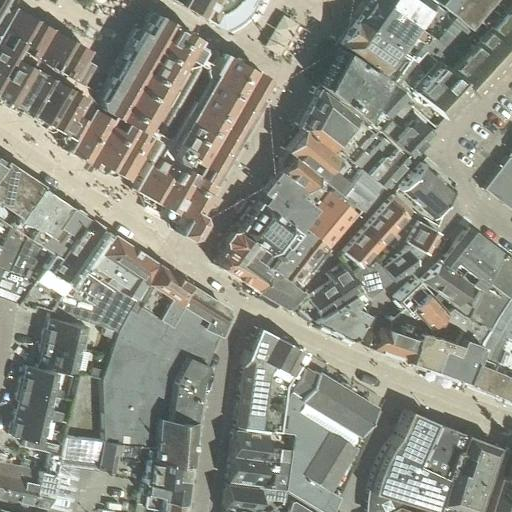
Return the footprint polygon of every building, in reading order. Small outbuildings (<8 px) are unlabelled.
[(170,0),(221,29),(225,27),(229,25),(232,23),(236,21),(239,19),(242,16),(245,13),(248,9),(250,6),(253,3),(253,0),(170,0)] [(351,17),(349,19),(405,55),(413,60),(421,49),(414,43),(421,32),(374,0),(363,0),(351,17)] [(374,0),(421,32),(414,43),(421,49),(420,50),(431,59),(437,65),(468,30),(462,25),(430,0),(374,0)] [(430,0),(462,25),(483,0),(430,0)] [(468,30),(437,65),(466,90),(472,96),(481,85),(480,83),(488,75),(490,75),(506,58),(505,55),(511,47),(511,3),(508,0),(483,0),(462,25),(468,30)] [(0,101),(49,129),(50,127),(60,132),(61,130),(71,112),(80,96),(78,94),(74,81),(77,80),(87,62),(78,57),(83,48),(7,4),(0,16),(0,101)] [(71,112),(61,130),(65,132),(69,134),(61,149),(106,174),(110,173),(112,171),(121,177),(139,145),(134,142),(146,122),(154,119),(159,111),(156,103),(167,84),(175,82),(180,74),(178,65),(183,57),(188,60),(194,50),(189,47),(192,42),(190,40),(192,36),(183,30),(182,26),(178,27),(150,11),(144,21),(141,19),(136,28),(133,27),(128,37),(126,36),(98,84),(91,86),(93,93),(79,117),(75,115),(71,112)] [(395,69),(405,55),(349,19),(333,45),(384,81),(385,81),(387,79),(393,84),(402,74),(395,69)] [(371,130),(374,127),(383,116),(371,106),(378,95),(376,90),(384,81),(333,45),(313,82),(354,115),(371,130)] [(207,69),(197,63),(186,83),(187,84),(177,102),(176,101),(164,120),(166,124),(172,128),(168,135),(155,139),(154,140),(155,145),(151,152),(147,150),(126,186),(145,197),(143,202),(162,212),(163,220),(168,222),(165,227),(176,233),(183,231),(192,216),(190,208),(255,96),(253,95),(257,87),(259,88),(264,80),(262,76),(230,57),(229,53),(225,54),(215,48),(207,62),(210,64),(207,69)] [(466,90),(437,65),(431,59),(419,73),(452,102),(456,98),(459,98),(466,90)] [(449,106),(452,102),(419,73),(407,87),(441,117),(449,108),(449,106)] [(371,106),(383,116),(399,98),(403,94),(393,84),(387,79),(385,81),(384,81),(376,90),(378,95),(371,106)] [(291,123),(295,126),(333,157),(337,152),(346,160),(347,159),(357,147),(369,133),(311,85),(307,92),(307,93),(291,123)] [(407,156),(429,132),(412,117),(404,126),(401,123),(396,128),(384,118),(390,112),(397,118),(408,106),(399,98),(383,116),(374,127),(407,156)] [(295,126),(279,146),(326,185),(325,186),(343,201),(345,199),(355,208),(356,208),(375,184),(347,159),(346,160),(337,152),(333,157),(295,126)] [(357,147),(347,159),(375,184),(379,187),(404,159),(379,135),(363,152),(357,147)] [(323,245),(355,208),(345,199),(343,201),(325,186),(326,185),(279,146),(278,148),(279,148),(277,152),(275,154),(273,161),(272,163),(271,166),(274,168),(272,170),(271,170),(256,189),(252,197),(269,209),(292,228),(295,223),(323,245)] [(511,161),(503,155),(479,187),(511,212),(511,161)] [(0,222),(2,223),(3,224),(5,221),(9,223),(12,219),(7,217),(30,182),(0,161),(0,222)] [(419,162),(408,175),(438,202),(448,189),(448,188),(419,162)] [(429,217),(438,202),(408,175),(396,187),(429,217)] [(30,182),(7,217),(12,219),(41,230),(60,202),(30,182)] [(372,214),(391,231),(404,216),(404,215),(408,210),(391,194),(386,199),(372,214)] [(211,264),(248,287),(264,265),(266,266),(293,229),(292,228),(269,209),(252,197),(231,227),(210,257),(211,264)] [(0,266),(6,269),(20,238),(43,253),(46,249),(52,254),(79,215),(60,202),(41,230),(12,219),(9,223),(5,221),(3,224),(2,223),(0,228),(0,266)] [(359,229),(378,245),(391,231),(372,214),(359,229)] [(20,238),(6,269),(27,276),(36,263),(62,282),(73,266),(99,229),(79,215),(52,254),(46,249),(43,253),(20,238)] [(415,249),(422,253),(434,231),(416,221),(404,242),(407,244),(404,249),(403,249),(408,256),(415,249)] [(264,265),(248,287),(276,303),(282,302),(294,289),(297,286),(326,248),(323,245),(295,223),(292,228),(293,229),(266,266),(264,265)] [(466,283),(476,290),(496,250),(464,226),(436,262),(466,283)] [(378,245),(359,229),(339,251),(355,265),(368,251),(371,253),(378,245)] [(81,271),(108,288),(110,284),(132,297),(140,283),(152,262),(130,248),(107,232),(81,271)] [(376,263),(384,274),(388,280),(412,262),(422,253),(415,249),(408,256),(403,249),(379,266),(377,262),(376,263)] [(511,262),(496,250),(476,290),(468,306),(463,316),(451,339),(452,339),(447,350),(432,345),(425,366),(455,378),(465,358),(468,360),(477,340),(475,339),(511,283),(511,262)] [(132,297),(112,334),(97,378),(99,440),(130,443),(144,445),(147,418),(188,423),(194,380),(201,364),(215,332),(200,325),(202,320),(175,302),(186,285),(156,265),(152,262),(140,283),(132,297)] [(364,296),(347,273),(340,262),(323,274),(327,280),(303,297),(294,304),(294,308),(308,319),(343,337),(349,335),(368,302),(364,296)] [(456,298),(466,283),(436,262),(417,279),(433,291),(429,298),(439,309),(445,303),(463,316),(468,306),(456,298)] [(0,266),(0,296),(18,304),(28,307),(29,305),(112,334),(132,297),(110,284),(108,288),(81,271),(73,266),(62,282),(36,263),(27,276),(6,269),(0,266)] [(374,281),(384,274),(376,263),(365,270),(374,281)] [(373,282),(374,281),(365,270),(361,265),(348,273),(364,296),(376,288),(373,282)] [(439,309),(429,298),(410,278),(390,297),(399,307),(386,319),(415,329),(439,309)] [(511,283),(475,339),(477,340),(468,360),(465,358),(455,378),(461,380),(511,401),(511,283)] [(221,307),(186,285),(175,302),(202,320),(200,325),(215,332),(223,312),(221,307)] [(361,345),(399,358),(425,366),(432,345),(447,350),(452,339),(451,339),(463,316),(445,303),(439,309),(415,329),(386,319),(378,317),(372,333),(366,331),(361,345)] [(38,339),(73,348),(79,349),(84,326),(45,317),(42,328),(41,328),(38,339)] [(280,399),(298,370),(292,367),(302,351),(252,325),(237,363),(238,363),(230,425),(276,431),(280,399)] [(68,370),(73,348),(38,339),(36,350),(37,351),(34,362),(68,370)] [(15,387),(58,398),(60,391),(47,388),(51,371),(22,364),(19,376),(18,376),(15,387)] [(86,374),(97,377),(99,369),(88,366),(86,374)] [(282,489),(320,511),(329,511),(336,496),(326,490),(352,447),(346,443),(352,433),(355,435),(372,407),(348,392),(350,388),(340,381),(337,386),(313,371),(311,374),(300,367),(298,370),(280,399),(276,431),(291,433),(289,449),(286,461),(284,474),(282,489)] [(14,399),(11,410),(40,417),(44,402),(56,405),(58,398),(15,387),(13,398),(14,399)] [(435,511),(429,510),(439,473),(437,472),(414,462),(411,460),(429,420),(402,408),(392,430),(393,431),(392,435),(391,434),(387,439),(384,443),(381,448),(378,453),(376,458),(373,463),(371,469),(369,474),(367,480),(366,485),(365,492),(363,501),(363,510),(368,511),(435,511)] [(40,417),(11,410),(9,421),(7,421),(5,433),(35,440),(40,417)] [(130,443),(129,455),(142,457),(185,462),(185,461),(188,423),(147,418),(144,445),(130,443)] [(414,462),(437,472),(448,446),(451,447),(458,431),(432,422),(414,462)] [(226,453),(286,461),(289,449),(275,448),(267,447),(267,448),(259,447),(261,433),(230,429),(226,453)] [(469,511),(492,444),(458,431),(451,447),(448,446),(437,472),(439,473),(429,510),(435,511),(454,511),(455,509),(463,511),(469,511)] [(54,456),(55,459),(94,463),(99,440),(59,435),(57,446),(54,456)] [(99,440),(94,463),(93,468),(110,470),(113,453),(129,455),(130,443),(99,440)] [(41,469),(35,468),(27,503),(44,507),(55,459),(54,456),(57,446),(43,443),(41,452),(39,452),(37,458),(43,459),(41,469)] [(511,511),(511,451),(509,451),(508,452),(502,450),(483,511),(511,511)] [(0,496),(11,499),(19,464),(18,464),(17,466),(5,463),(6,458),(0,458),(1,453),(0,453),(0,496)] [(264,471),(272,472),(284,474),(286,461),(226,453),(223,478),(255,482),(257,468),(264,469),(264,471)] [(179,503),(185,462),(142,457),(139,483),(143,483),(142,493),(157,496),(156,500),(179,503)] [(11,499),(27,503),(35,468),(19,464),(11,499)] [(219,506),(221,506),(245,509),(251,510),(253,497),(281,500),(282,490),(223,482),(219,506)] [(134,491),(132,501),(140,503),(142,493),(134,491)] [(178,511),(179,503),(156,500),(157,496),(142,493),(140,503),(140,506),(149,507),(148,511),(178,511)] [(295,511),(298,505),(291,500),(288,502),(284,511),(295,511)] [(140,503),(132,501),(131,511),(132,511),(138,511),(140,506),(140,503)]
